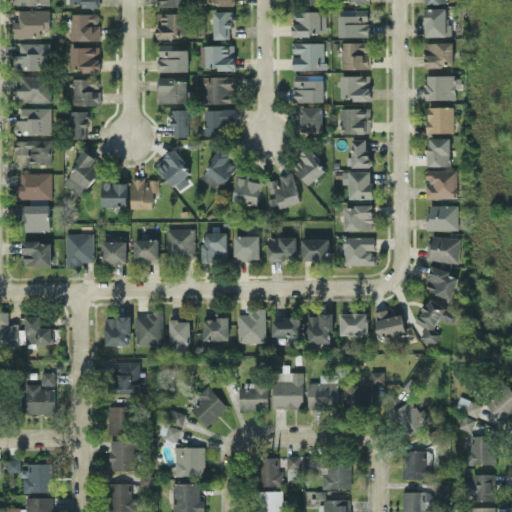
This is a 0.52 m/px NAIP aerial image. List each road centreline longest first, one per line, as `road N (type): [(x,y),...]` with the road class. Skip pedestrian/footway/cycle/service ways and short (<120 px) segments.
road 1 (residential): [(388,281),(0,290)]
road 2 (residential): [(388,281),(400,262),(399,0)]
road 3 (residential): [(82,511),(80,290)]
road 4 (residential): [(306,434),(244,435),(231,449),(230,511)]
road 5 (residential): [(379,511),(379,444),(363,434),(306,434)]
road 6 (residential): [(130,136),(130,0)]
road 7 (residential): [(268,135),(265,0)]
